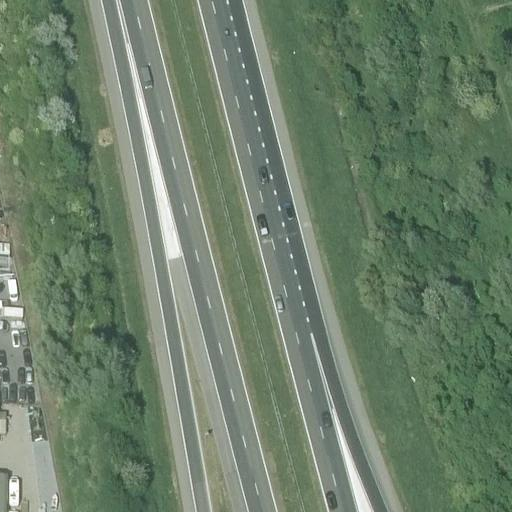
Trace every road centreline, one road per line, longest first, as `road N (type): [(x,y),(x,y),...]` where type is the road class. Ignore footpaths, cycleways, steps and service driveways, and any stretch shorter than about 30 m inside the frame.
road 1 (motorway): [(131,0),(257,511)]
road 2 (motorway): [(121,0),(197,511)]
road 3 (motorway): [(295,336),(211,0)]
road 4 (motorway): [(378,511),(295,336)]
road 5 (motorway): [(341,511),(295,336)]
